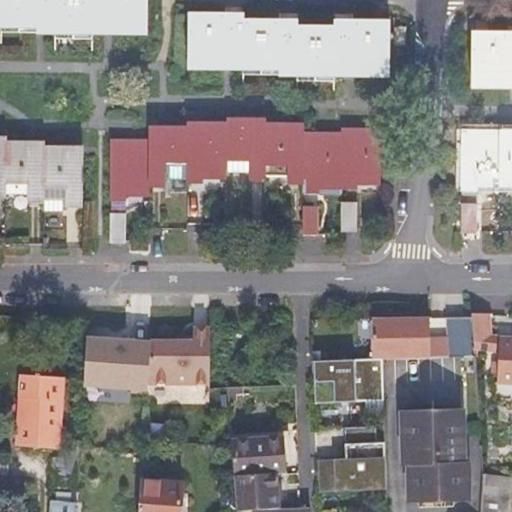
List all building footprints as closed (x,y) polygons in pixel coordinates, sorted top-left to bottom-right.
[(0,0),(0,19),(3,19),(3,26),(57,27),(56,32),(94,32),(94,27),(147,28),(147,0),(0,0)] [(243,20),(243,15),(224,15),(190,15),(189,62),(243,62),(243,68),(296,68),(297,75),(333,75),(333,68),(387,69),(388,22),(353,22),(333,21),(333,28),(296,27),(296,21),(278,21),(243,20)] [(404,27),(391,27),(391,43),(404,44),(404,27)] [(471,82),(511,82),(511,34),(471,34),(471,82)] [(318,135),(303,135),(287,134),(287,130),(265,130),(249,130),(249,125),(225,125),(226,129),(203,129),(203,133),(187,133),(165,132),(165,137),(149,137),(149,146),(133,146),(125,146),(125,141),(110,141),(110,196),(126,197),(126,191),(148,191),(149,183),(164,183),(164,179),(202,180),(202,176),(225,176),(225,171),(248,171),(248,177),(286,177),(286,180),(317,180),(317,185),(357,185),(357,181),(377,181),(378,135),(362,135),(356,135),(356,131),(341,131),(341,140),(324,140),(318,139),(318,135)] [(511,137),(476,137),(476,133),(460,133),(459,187),(476,187),(476,184),(511,184),(511,137)] [(0,192),(30,193),(30,198),(44,198),(44,206),(64,207),(64,199),(68,199),(69,202),(83,203),(83,157),(67,157),(67,152),(45,152),(30,152),(30,147),(6,147),(0,147),(0,192)] [(340,231),(355,231),(356,204),(340,204),(340,231)] [(459,234),(475,234),(475,207),(459,207),(459,234)] [(302,238),(317,238),(317,210),(302,209),(302,229),(302,238)] [(109,244),(125,244),(125,216),(109,216),(109,244)] [(474,357),(474,350),(473,345),(472,325),(471,317),(471,313),(449,314),(451,338),(452,358),(474,357)] [(472,325),(473,345),(491,345),(491,339),(489,317),(471,317),(472,325)] [(432,318),(375,321),(376,361),(383,361),(434,359),(433,339),(432,318)] [(208,387),(209,331),(192,330),(192,334),(192,343),(175,343),(151,342),(148,386),(208,387)] [(175,334),(175,343),(192,343),(192,334),(175,334)] [(452,358),(451,338),(433,339),(434,359),(452,358)] [(473,345),(474,350),(500,355),(501,351),(509,351),(510,341),(491,339),(491,345),(473,345)] [(511,386),(511,341),(510,341),(509,351),(501,351),(500,355),(498,386),(511,386)] [(55,450),(60,380),(25,379),(21,442),(28,443),(28,450),(55,450)] [(60,380),(55,450),(61,450),(61,435),(64,381),(60,380)] [(468,485),(468,467),(461,468),(461,445),(460,414),(404,415),(405,470),(411,470),(411,507),(462,505),(462,485),(468,485)] [(231,442),(232,449),(282,445),(282,438),(231,442)] [(387,440),(346,441),(347,456),(319,457),(320,490),(388,488),(387,440)] [(232,449),(234,479),(274,477),(286,477),(282,445),(232,449)] [(77,494),(80,452),(68,451),(67,461),(54,461),(51,492),(77,494)] [(276,511),(274,477),(234,479),(236,511),(276,511)] [(140,511),(182,511),(185,490),(142,487),(140,511)] [(511,511),(511,491),(483,487),(481,511),(511,511)] [(51,502),(49,511),(77,511),(78,504),(51,502)]
